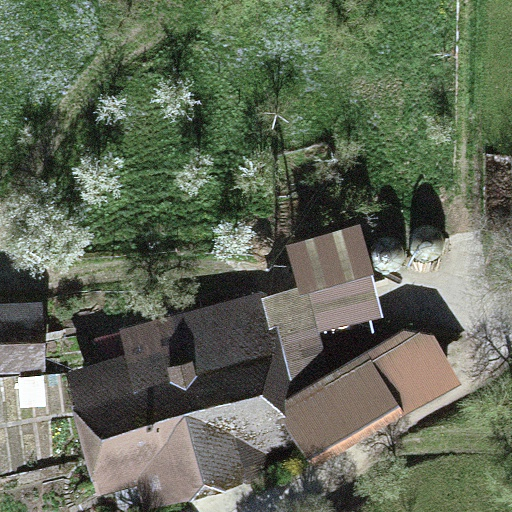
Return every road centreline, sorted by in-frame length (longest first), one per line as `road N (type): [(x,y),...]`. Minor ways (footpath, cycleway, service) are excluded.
road 1 (track): [(471,0),(469,272),(494,343)]
road 2 (track): [(263,511),(471,378),(494,343)]
